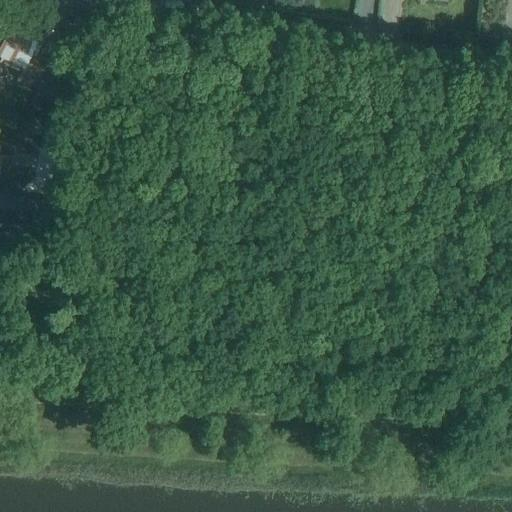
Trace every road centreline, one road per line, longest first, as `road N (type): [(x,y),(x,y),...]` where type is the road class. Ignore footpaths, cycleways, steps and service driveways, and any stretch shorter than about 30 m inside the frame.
road 1 (track): [(511,418),(0,389)]
road 2 (unclassified): [(511,76),(87,0)]
